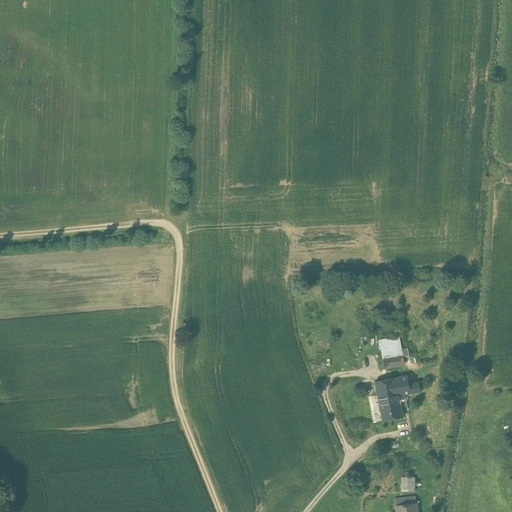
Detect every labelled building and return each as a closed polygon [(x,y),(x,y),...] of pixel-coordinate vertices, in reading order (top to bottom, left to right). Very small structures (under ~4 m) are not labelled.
[(385,368),(405,365),(403,358),(402,350),(399,336),(379,340),(385,368)] [(408,348),(402,350),(403,358),(410,357),(408,348)] [(407,376),(376,382),(383,420),(403,417),(399,396),(420,392),(418,383),(408,385),(407,376)] [(415,497),(394,499),(395,505),(416,503),(415,497)] [(416,503),(395,505),(395,506),(395,511),(418,511),(417,503),(416,503)]
